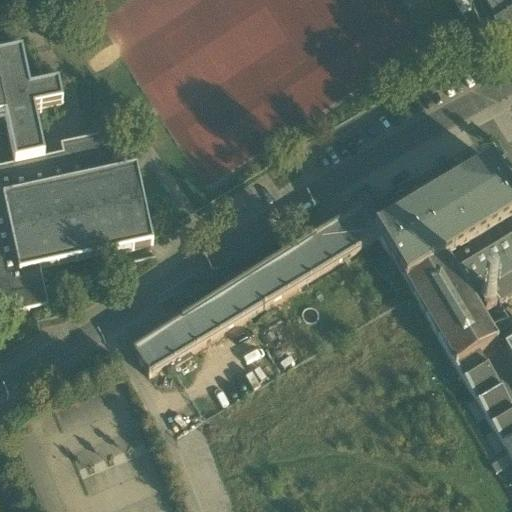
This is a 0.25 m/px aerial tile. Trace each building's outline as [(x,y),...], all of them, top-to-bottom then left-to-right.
[(451,0),(461,18),(472,12),(465,0),(451,0)] [(511,0),(483,0),(497,21),(511,11),(511,0)] [(494,23),(511,55),(511,11),(497,21),(494,23)] [(0,123),(4,123),(14,169),(44,162),(34,116),(59,111),(62,110),(58,90),(55,91),(30,96),(29,93),(21,59),(0,63),(0,123)] [(0,280),(19,277),(3,200),(117,176),(109,138),(67,147),(61,148),(63,158),(44,162),(14,169),(0,171),(0,280)] [(379,243),(404,286),(427,273),(446,262),(511,222),(511,200),(491,166),(444,194),(421,208),(376,235),(374,236),(379,243)] [(3,200),(19,277),(40,272),(153,247),(136,171),(117,176),(3,200)] [(133,354),(149,381),(166,371),(190,357),(379,243),(374,236),(376,235),(362,211),(307,245),(308,245),(187,320),(133,354)] [(511,222),(446,262),(481,320),(485,318),(477,304),(491,296),(499,309),(511,301),(511,222)] [(404,286),(455,371),(497,346),(481,320),(446,262),(427,273),(404,286)] [(40,272),(19,277),(0,280),(0,320),(48,310),(40,272)] [(190,357),(166,371),(168,376),(193,361),(190,357)] [(511,436),(511,412),(479,357),(455,371),(475,404),(486,422),(494,435),(499,444),(511,436)] [(477,427),(486,422),(475,404),(466,410),(477,427)] [(495,458),(504,453),(503,450),(499,444),(494,435),(485,441),(495,458)] [(511,444),(511,436),(499,444),(503,450),(511,444)] [(511,444),(503,450),(504,453),(508,459),(511,465),(511,444)] [(496,478),(511,468),(511,465),(508,459),(491,469),(496,478)]
